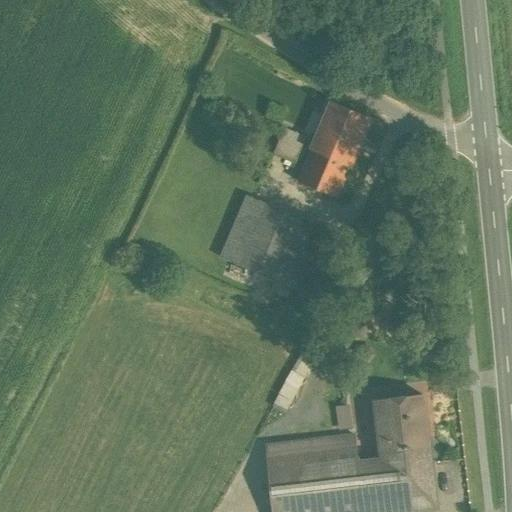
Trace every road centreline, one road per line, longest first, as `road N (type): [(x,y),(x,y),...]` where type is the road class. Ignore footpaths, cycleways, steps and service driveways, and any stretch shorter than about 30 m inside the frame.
road 1 (unclassified): [(219,0),(394,112),(487,152)]
road 2 (tertiary): [(487,152),(511,424)]
road 3 (tertiary): [(472,0),(487,152)]
road 4 (unknown): [(394,112),(331,245)]
